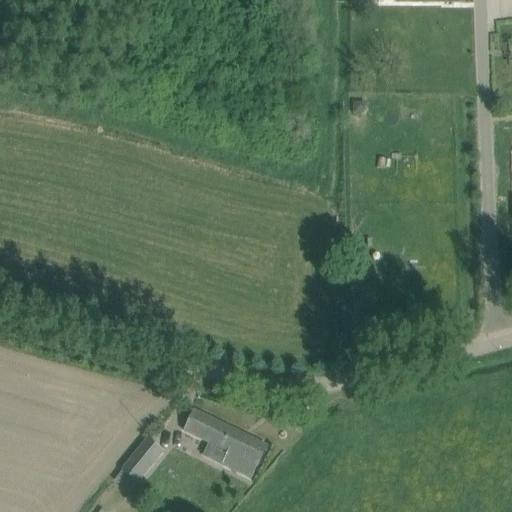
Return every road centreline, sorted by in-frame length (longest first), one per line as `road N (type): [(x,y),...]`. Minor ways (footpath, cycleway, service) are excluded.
road 1 (unclassified): [(0,310),(236,378),(295,386),(354,380),(495,342)]
road 2 (unclassified): [(495,342),(477,0)]
